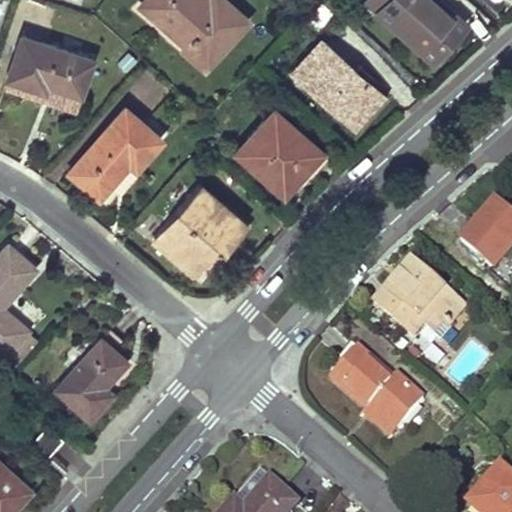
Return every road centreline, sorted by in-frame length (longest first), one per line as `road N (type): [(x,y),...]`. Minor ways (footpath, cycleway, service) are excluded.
road 1 (residential): [(511,54),(343,200),(216,353)]
road 2 (residential): [(242,377),(444,166),(511,112)]
road 3 (residential): [(216,353),(0,170)]
road 4 (residential): [(216,353),(70,511)]
road 5 (residential): [(242,377),(401,511)]
road 6 (residential): [(124,511),(242,377)]
